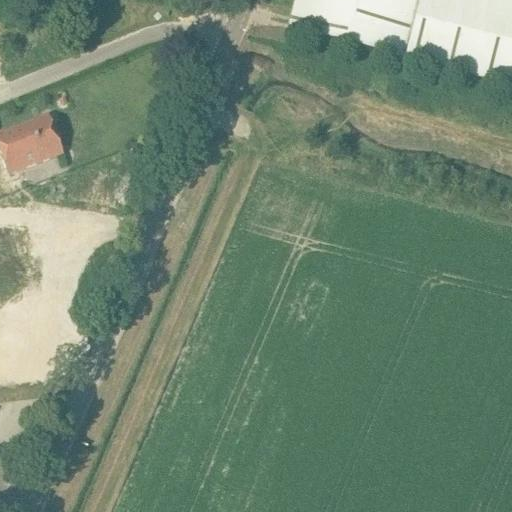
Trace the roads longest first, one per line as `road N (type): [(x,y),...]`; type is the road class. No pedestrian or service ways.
road 1 (unclassified): [(27,511),(228,41)]
road 2 (unclassified): [(0,94),(148,37),(207,32),(228,41)]
